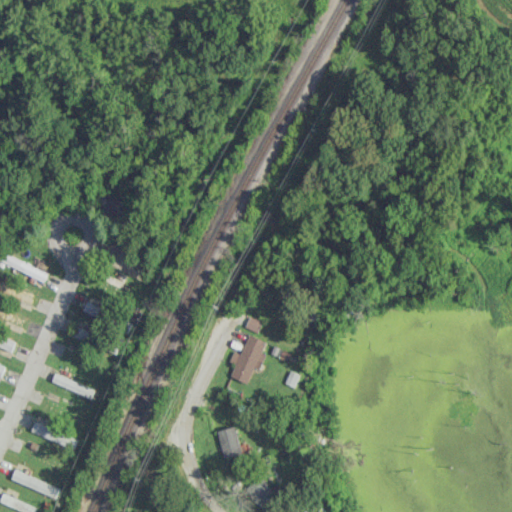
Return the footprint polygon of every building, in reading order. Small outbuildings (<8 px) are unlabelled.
[(1,263),(42,280),(46,271),(5,254),(1,263)] [(106,281),(121,288),(126,275),(111,269),(106,281)] [(0,292),(32,302),(35,290),(0,279),(0,292)] [(83,310),(101,318),(105,309),(87,301),(83,310)] [(97,332),(75,327),(72,338),(95,343),(97,332)] [(15,342),(0,334),(0,346),(10,352),(15,342)] [(242,353),(234,350),(230,361),(235,363),(231,376),(248,382),(254,367),(260,369),(266,353),(263,352),(267,341),(249,334),(242,353)] [(92,398),(95,389),(55,372),(51,381),(92,398)] [(30,431),(75,449),(79,439),(34,421),(30,431)] [(217,431),(224,458),(243,452),(235,425),(217,431)] [(10,480),(57,497),(61,487),(14,470),(10,480)] [(265,476),(249,484),(261,508),(277,499),(265,476)] [(35,511),(37,507),(3,493),(0,499),(0,501),(24,511),(35,511)]
